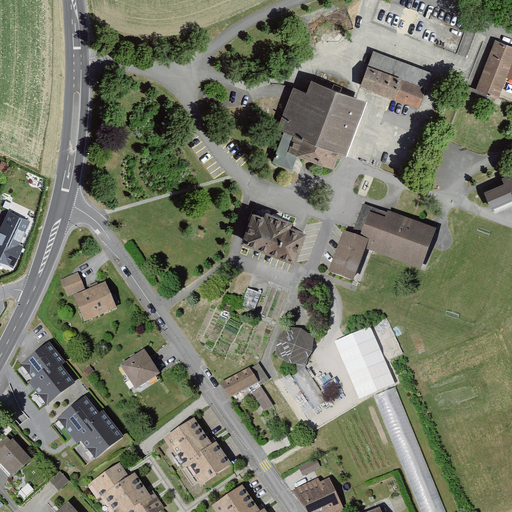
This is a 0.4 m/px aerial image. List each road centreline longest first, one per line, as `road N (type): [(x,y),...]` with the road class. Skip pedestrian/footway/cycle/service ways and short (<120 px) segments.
road 1 (residential): [(155,312),(296,511)]
road 2 (tertiary): [(67,181),(47,261),(0,358)]
road 3 (residential): [(67,181),(155,312)]
road 4 (residential): [(182,71),(234,30),(299,0)]
road 5 (residential): [(182,71),(209,139),(252,182)]
road 6 (tertiary): [(77,48),(67,181)]
road 7 (residential): [(399,183),(511,226)]
